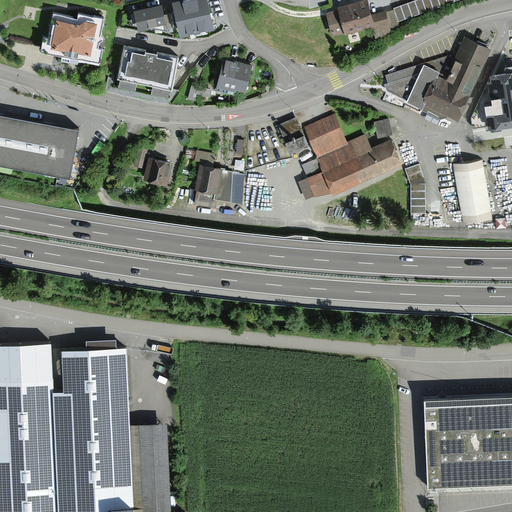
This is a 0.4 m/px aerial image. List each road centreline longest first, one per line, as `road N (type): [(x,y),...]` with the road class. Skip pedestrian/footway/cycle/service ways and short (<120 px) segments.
road 1 (residential): [(0,300),(202,333),(418,353),(511,351)]
road 2 (motorway): [(511,267),(277,256),(0,215)]
road 3 (motorway): [(0,244),(273,284),(511,296)]
road 4 (residential): [(511,234),(347,229),(112,203),(103,178),(139,110)]
road 5 (residential): [(511,3),(440,25),(299,95)]
road 6 (residential): [(299,95),(226,113),(139,110)]
road 7 (residential): [(139,110),(0,70)]
road 8 (residential): [(299,95),(287,69),(240,31),(230,0)]
